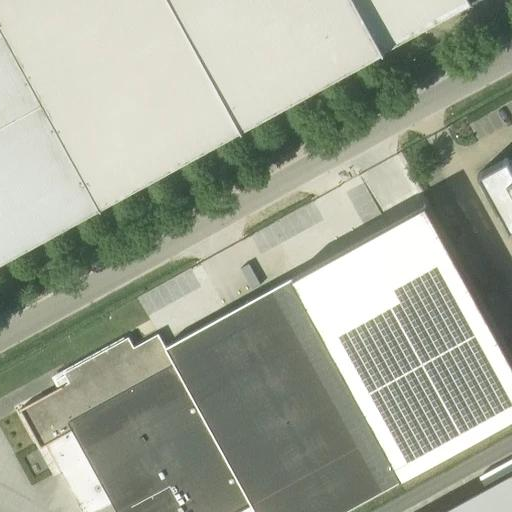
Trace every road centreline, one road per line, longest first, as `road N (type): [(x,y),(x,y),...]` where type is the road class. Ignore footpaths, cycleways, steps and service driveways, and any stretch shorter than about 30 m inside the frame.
road 1 (unclassified): [(511,54),(0,331)]
road 2 (unknown): [(511,443),(386,511)]
